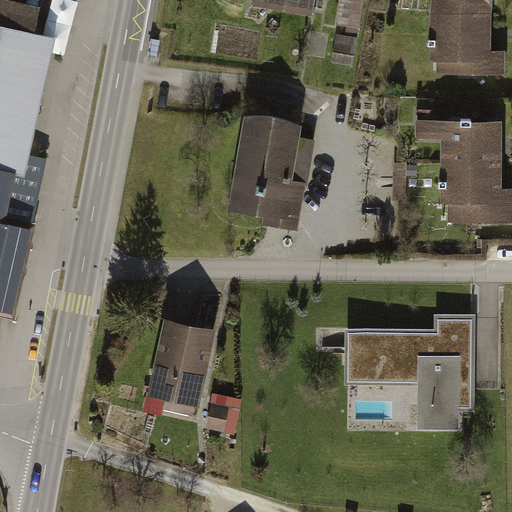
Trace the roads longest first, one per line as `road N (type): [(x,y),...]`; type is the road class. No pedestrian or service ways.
road 1 (residential): [(121,70),(339,104),(314,271)]
road 2 (track): [(50,444),(282,511)]
road 3 (residential): [(314,271),(84,267)]
road 4 (secondary): [(121,70),(84,267)]
road 5 (residential): [(511,272),(314,271)]
road 6 (secondary): [(84,267),(50,444)]
